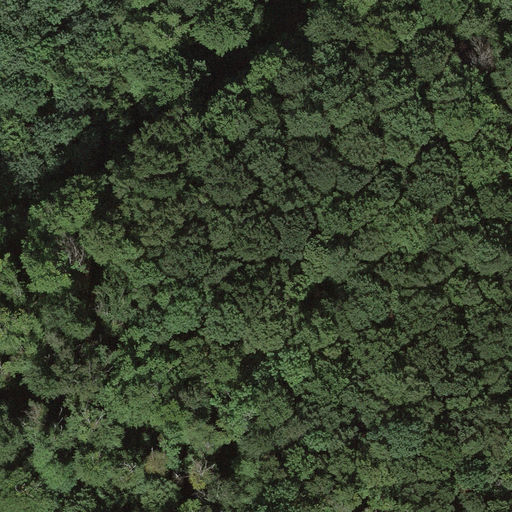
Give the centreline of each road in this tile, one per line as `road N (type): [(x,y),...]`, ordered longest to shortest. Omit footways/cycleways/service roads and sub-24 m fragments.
road 1 (track): [(0,230),(113,184),(207,130),(372,0)]
road 2 (track): [(511,176),(279,349)]
